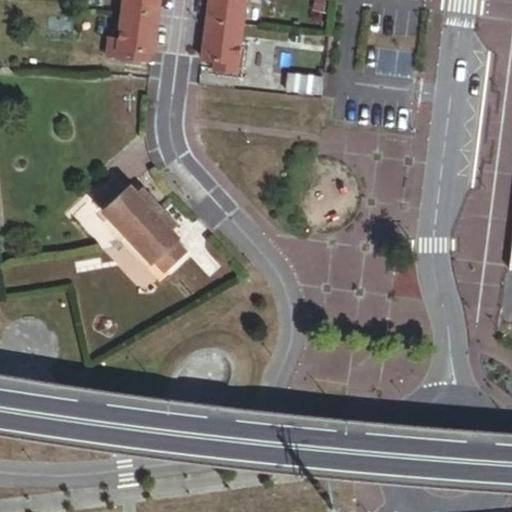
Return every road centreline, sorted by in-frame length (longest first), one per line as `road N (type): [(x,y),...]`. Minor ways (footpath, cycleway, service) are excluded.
road 1 (residential): [(188,0),(172,131),(188,178),(283,284),(293,320),(288,360),(265,412),(220,457),(125,475),(0,474)]
road 2 (primary): [(511,465),(0,407)]
road 3 (tertiary): [(465,0),(435,249),(452,402)]
road 4 (tertiary): [(452,402),(418,410),(390,452),(396,485),(425,511)]
